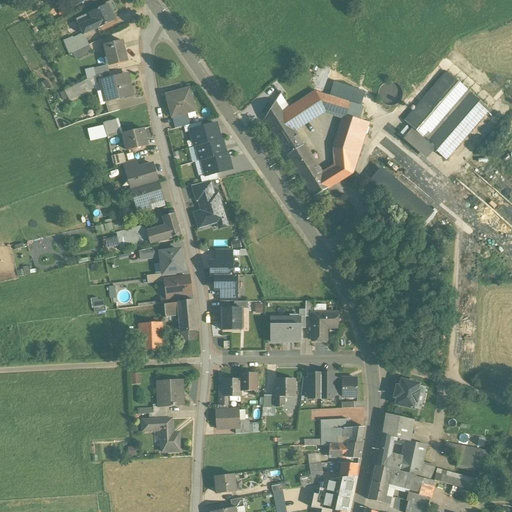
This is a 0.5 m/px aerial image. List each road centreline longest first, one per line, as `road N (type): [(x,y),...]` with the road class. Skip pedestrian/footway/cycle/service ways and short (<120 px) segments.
road 1 (tertiary): [(166,21),(342,277),(373,361)]
road 2 (residential): [(166,21),(148,62),(196,273),(205,362)]
road 3 (track): [(205,362),(0,371)]
road 4 (residential): [(373,361),(205,362)]
road 5 (tertiary): [(373,361),(376,409),(359,511)]
road 6 (residential): [(205,362),(195,511)]
road 7 (track): [(373,362),(511,403)]
